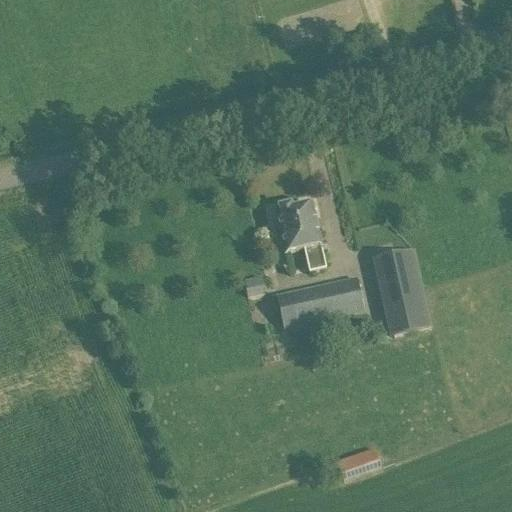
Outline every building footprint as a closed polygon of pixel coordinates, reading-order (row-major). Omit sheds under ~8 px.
[(320,0),(289,0),(290,1),(298,29),(327,20),(320,0)] [(275,213),(274,214),(283,259),(304,254),(309,279),(326,275),(320,247),(323,247),(313,205),(294,208),(290,205),(277,208),(275,213)] [(413,253),(376,262),(383,292),(420,284),(413,253)] [(357,280),(276,298),(283,333),(365,314),(357,280)] [(375,450),(337,463),(344,484),(381,471),(375,450)]
